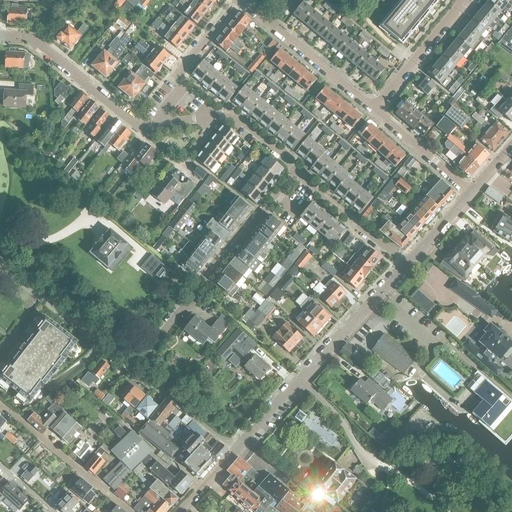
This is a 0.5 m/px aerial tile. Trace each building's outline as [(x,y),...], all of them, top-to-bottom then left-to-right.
[(112,0),(110,3),(115,7),(119,10),(126,0),(112,0)] [(203,17),(182,0),(174,0),(171,4),(176,7),(179,4),(187,10),(184,13),(197,24),(203,17)] [(188,0),(182,0),(203,17),(208,10),(196,0),(194,0),(192,3),(188,0)] [(196,0),(208,10),(214,3),(210,0),(196,0)] [(291,0),(291,1),(290,1),(286,5),(291,10),(298,2),(296,0),(291,0)] [(400,0),(379,26),(402,45),(439,0),(400,0)] [(503,0),(489,0),(488,2),(500,12),(504,7),(508,11),(511,6),(508,3),(503,0)] [(293,15),(302,22),(312,9),(303,2),(293,15)] [(323,6),(327,10),(331,5),(327,2),(323,6)] [(488,2),(480,11),(496,24),(500,21),(496,17),(500,12),(488,2)] [(12,8),(8,8),(7,23),(31,24),(32,9),(25,9),(25,5),(13,4),(12,8)] [(331,5),(327,10),(332,14),(336,9),(331,5)] [(170,6),(164,14),(189,34),(195,27),(182,16),(179,20),(171,13),(174,10),(170,6)] [(302,22),(311,29),(321,17),(312,9),(302,22)] [(238,11),(232,19),(253,36),(256,32),(248,26),(251,21),(238,11)] [(480,11),(473,20),(485,30),(489,26),(493,29),(496,24),(480,11)] [(104,21),(108,25),(116,16),(111,12),(104,21)] [(173,27),(170,30),(183,41),(189,34),(164,14),(161,17),(173,27)] [(340,21),(345,25),(351,18),(346,14),(345,16),(340,21)] [(115,23),(122,28),(125,25),(127,27),(131,24),(121,15),(117,19),(118,20),(115,23)] [(311,29),(320,37),(330,24),(321,17),(311,29)] [(351,18),(345,25),(349,29),(356,22),(351,18)] [(183,41),(170,30),(157,19),(151,25),(157,30),(159,28),(167,34),(164,38),(177,49),(183,41)] [(232,19),(226,27),(239,37),(242,33),(250,39),(253,36),(232,19)] [(473,20),(465,29),(481,43),(485,39),(481,36),(485,30),(473,20)] [(320,37),(329,44),(339,32),(330,24),(320,37)] [(76,33),(68,25),(56,39),(69,50),(80,36),(87,28),(83,25),(76,33)] [(511,26),(499,44),(511,53),(511,26)] [(226,27),(219,35),(241,51),(244,47),(236,41),(239,37),(226,27)] [(465,29),(458,38),(470,48),(474,51),(478,46),(481,43),(465,29)] [(359,36),(363,40),(367,35),(363,31),(359,36)] [(91,66),(99,72),(127,37),(121,32),(108,47),(110,48),(106,53),(102,50),(97,56),(99,57),(91,66)] [(329,44),(338,52),(348,39),(339,32),(329,44)] [(241,51),(219,35),(213,43),(226,53),(230,48),(238,55),(241,51)] [(367,35),(363,40),(367,43),(372,39),(367,35)] [(127,37),(99,72),(106,78),(113,69),(115,70),(120,65),(118,63),(116,61),(124,50),(122,49),(130,40),(127,37)] [(458,38),(450,47),(462,57),(470,48),(458,38)] [(338,52),(347,59),(357,47),(348,39),(338,52)] [(141,40),(137,44),(163,65),(169,57),(157,46),(153,50),(141,40)] [(267,47),(268,48),(271,50),(276,44),(273,41),(267,47)] [(163,65),(137,44),(134,48),(147,58),(143,62),(156,73),(163,65)] [(377,51),(381,55),(385,50),(381,46),(377,51)] [(347,59),(356,67),(366,54),(357,47),(347,59)] [(450,47),(442,56),(455,67),(462,57),(450,47)] [(268,48),(261,55),(264,58),(266,59),(272,51),(271,50),(268,48)] [(5,68),(23,69),(23,68),(29,68),(29,54),(24,54),(24,52),(15,52),(15,49),(10,49),(10,52),(5,52),(5,68)] [(270,62),(279,69),(289,57),(280,50),(270,62)] [(385,50),(381,55),(386,59),(390,54),(385,50)] [(121,62),(126,66),(129,62),(133,57),(128,53),(121,62)] [(259,54),(253,61),(258,66),(264,58),(261,55),(259,54)] [(356,67),(365,74),(375,62),(366,54),(356,67)] [(442,56),(435,65),(447,76),(448,75),(450,77),(454,73),(451,71),(455,67),(442,56)] [(134,65),(138,61),(133,57),(129,62),(134,65)] [(279,69),(288,76),(298,65),(289,57),(279,69)] [(191,76),(200,83),(212,67),(203,60),(191,76)] [(375,62),(365,74),(374,82),(384,69),(375,62)] [(288,76),(297,84),(307,72),(298,65),(288,76)] [(447,76),(435,65),(427,74),(440,85),(447,76)] [(200,83),(208,90),(221,74),(212,67),(200,83)] [(118,88),(125,94),(144,71),(140,68),(134,76),(129,71),(120,82),(122,83),(118,88)] [(144,71),(125,94),(132,100),(140,91),(142,92),(147,86),(146,85),(154,75),(146,68),(144,71)] [(497,76),(505,83),(510,77),(502,70),(497,76)] [(307,72),(297,84),(306,92),(316,80),(307,72)] [(208,90),(217,97),(229,81),(221,74),(208,90)] [(424,87),(430,91),(431,90),(427,86),(431,81),(426,77),(421,82),(422,83),(418,88),(421,91),(424,87)] [(229,81),(217,97),(226,104),(238,89),(229,81)] [(435,85),(431,81),(427,86),(431,90),(435,85)] [(59,96),(64,100),(73,90),(67,86),(66,87),(61,82),(53,91),(54,96),(57,99),(59,96)] [(25,107),(26,96),(33,96),(33,85),(19,84),(19,90),(4,89),(3,106),(10,106),(10,108),(19,108),(19,107),(25,107)] [(232,101),(241,108),(253,93),(245,86),(232,101)] [(284,90),(291,96),(294,91),(287,86),(284,90)] [(315,99),(324,106),(334,94),(325,87),(315,99)] [(430,91),(424,87),(421,91),(426,95),(430,91)] [(294,91),(291,96),(297,101),(301,97),(294,91)] [(505,93),(502,97),(511,105),(511,91),(508,96),(505,93)] [(59,125),(64,130),(64,129),(77,113),(89,98),(81,92),(74,100),(72,98),(67,104),(70,106),(69,107),(71,109),(59,125)] [(241,108),(250,115),(262,100),(253,93),(241,108)] [(324,106),(333,114),(343,102),(334,94),(324,106)] [(475,100),(483,108),(488,102),(480,95),(475,100)] [(59,96),(57,99),(54,102),(58,106),(64,100),(59,96)] [(511,119),(511,105),(502,97),(490,110),(499,119),(503,115),(510,122),(511,119)] [(405,122),(415,110),(418,106),(409,98),(406,102),(405,102),(395,114),(405,122)] [(447,103),(451,107),(452,107),(456,102),(451,98),(447,103)] [(80,122),(72,132),(77,136),(85,126),(100,108),(90,100),(76,119),(80,122)] [(250,115),(258,122),(271,107),(262,100),(250,115)] [(333,114),(342,121),(352,109),(343,102),(333,114)] [(46,113),(50,116),(55,111),(51,107),(46,113)] [(258,122),(267,129),(279,114),(271,107),(258,122)] [(452,107),(451,107),(445,115),(460,128),(460,129),(461,130),(469,120),(468,119),(468,120),(452,107)] [(311,113),(316,117),(319,112),(315,108),(311,113)] [(352,109),(342,121),(352,129),(361,117),(352,109)] [(92,137),(83,148),(86,151),(92,145),(103,132),(100,129),(110,117),(101,110),(90,122),(93,124),(86,132),(92,137)] [(405,122),(414,130),(424,117),(427,114),(423,111),(421,114),(415,110),(405,122)] [(319,112),(316,117),(321,121),(324,116),(319,112)] [(471,117),(474,120),(475,120),(478,123),(501,142),(508,134),(495,122),(491,127),(475,113),(471,117)] [(267,129),(275,136),(288,121),(279,114),(267,129)] [(424,117),(414,130),(423,137),(433,125),(424,117)] [(454,145),(479,167),(488,156),(475,145),(469,152),(460,144),(449,135),(456,127),(444,117),(436,127),(447,137),(446,138),(454,145)] [(96,141),(103,147),(121,126),(122,126),(114,119),(96,141)] [(275,136),(284,143),(296,128),(288,121),(275,136)] [(501,142),(478,123),(476,125),(474,127),(480,132),(483,130),(484,131),(481,134),(483,135),(479,140),(492,152),(501,142)] [(223,124),(216,133),(231,145),(238,137),(223,124)] [(360,135),(368,143),(379,132),(370,124),(360,135)] [(121,126),(103,147),(104,148),(102,150),(106,153),(112,146),(119,152),(129,141),(127,139),(131,134),(121,126)] [(296,128),(284,143),(293,150),(305,135),(296,128)] [(430,131),(423,140),(428,145),(436,136),(430,131)] [(368,143),(377,151),(388,140),(379,132),(368,143)] [(216,133),(209,142),(224,154),(231,145),(216,133)] [(296,152),(304,159),(317,145),(308,137),(296,152)] [(377,151),(386,159),(396,148),(388,140),(377,151)] [(209,142),(202,151),(217,163),(224,154),(209,142)] [(128,155),(121,163),(134,174),(136,171),(141,165),(145,168),(147,169),(151,163),(149,162),(157,153),(145,144),(138,153),(133,149),(128,155)] [(304,159),(313,166),(323,154),(325,152),(317,145),(304,159)] [(479,167),(454,145),(449,151),(457,158),(452,163),(470,178),(479,167)] [(396,148),(386,159),(395,167),(405,156),(396,148)] [(217,163),(202,151),(195,160),(210,172),(217,163)] [(128,155),(123,152),(117,160),(121,163),(128,155)] [(311,169),(319,176),(332,161),(323,154),(313,166),(311,169)] [(269,157),(261,166),(277,178),(284,169),(269,157)] [(404,164),(410,169),(416,162),(410,157),(404,164)] [(363,158),(360,161),(357,165),(364,171),(368,168),(371,164),(363,158)] [(374,164),(379,167),(382,163),(377,159),(374,164)] [(319,176),(328,183),(340,168),(332,161),(319,176)] [(382,163),(379,167),(383,171),(387,167),(382,163)] [(193,172),(202,180),(207,173),(198,166),(193,172)] [(261,166),(254,175),(270,187),(277,178),(261,166)] [(328,183),(336,189),(347,177),(349,175),(340,168),(328,183)] [(397,173),(402,178),(407,172),(401,168),(397,173)] [(68,175),(73,179),(78,174),(73,169),(68,175)] [(174,193),(184,200),(195,186),(188,181),(186,183),(181,184),(179,182),(178,183),(166,173),(155,187),(157,188),(151,195),(164,205),(174,193)] [(210,175),(203,184),(211,190),(216,184),(218,182),(210,175)] [(254,175),(247,183),(263,196),(270,187),(254,175)] [(411,188),(400,179),(395,175),(389,182),(394,187),(395,186),(401,192),(405,195),(405,194),(411,188)] [(334,192),(343,199),(355,184),(347,177),(336,189),(334,192)] [(432,189),(446,200),(454,192),(449,187),(440,180),(432,189)] [(387,195),(394,187),(389,182),(382,191),(387,195)] [(263,196),(247,183),(240,192),(256,205),(263,196)] [(196,192),(197,193),(202,197),(205,193),(208,195),(212,191),(211,190),(203,184),(196,192)] [(343,199),(351,206),(364,191),(355,184),(343,199)] [(491,185),(486,192),(501,202),(506,195),(491,185)] [(424,197),(439,208),(446,200),(432,189),(424,197)] [(364,191),(351,206),(360,214),(373,198),(364,191)] [(383,200),(387,195),(382,191),(378,196),(383,200)] [(197,193),(190,202),(195,205),(202,197),(197,193)] [(225,202),(230,206),(230,205),(243,216),(251,207),(250,207),(237,197),(234,201),(229,197),(225,202)] [(418,204),(414,201),(413,202),(431,216),(439,208),(424,197),(418,204)] [(371,205),(376,209),(382,203),(377,198),(371,205)] [(182,210),(189,215),(190,216),(197,207),(195,205),(190,202),(189,201),(182,210)] [(300,217),(309,224),(321,209),(312,202),(300,217)] [(423,225),(431,216),(413,202),(405,210),(423,225)] [(230,205),(230,206),(223,214),(236,225),(243,216),(230,205)] [(309,224),(317,232),(330,216),(321,209),(309,224)] [(182,210),(175,218),(182,223),(189,215),(182,210)] [(405,210),(398,218),(416,233),(423,225),(405,210)] [(223,214),(217,222),(230,233),(236,225),(223,214)] [(270,215),(263,223),(276,234),(283,226),(270,215)] [(387,215),(383,219),(409,241),(416,233),(398,218),(395,221),(387,215)] [(511,220),(503,215),(493,231),(511,243),(511,242),(511,220)] [(317,232),(326,238),(338,223),(330,216),(317,232)] [(175,218),(168,226),(172,229),(175,232),(182,223),(175,218)] [(205,228),(210,232),(223,242),(230,233),(217,222),(212,219),(205,228)] [(409,241),(383,219),(381,221),(385,225),(379,231),(401,249),(409,241)] [(263,223),(256,232),(269,243),(276,234),(263,223)] [(338,223),(326,238),(335,245),(347,231),(338,223)] [(94,241),(88,248),(105,262),(111,255),(112,256),(119,248),(117,247),(123,240),(107,226),(101,233),(100,232),(93,240),(94,241)] [(163,233),(167,236),(172,229),(168,226),(163,233)] [(473,230),(468,236),(470,238),(469,239),(468,240),(465,237),(458,246),(477,262),(484,254),(489,255),(494,249),(473,230)] [(210,232),(203,240),(216,250),(223,242),(210,232)] [(256,232),(249,241),(266,255),(270,251),(266,247),(269,243),(256,232)] [(350,233),(342,244),(347,248),(356,238),(350,233)] [(155,249),(165,237),(160,234),(151,246),(155,249)] [(199,237),(192,245),(196,248),(209,259),(216,250),(203,240),(199,237)] [(249,241),(242,249),(255,260),(259,256),(264,260),(267,256),(266,255),(249,241)] [(189,242),(182,250),(181,250),(202,267),(209,259),(196,248),(192,245),(189,242)] [(360,258),(359,258),(372,269),(381,258),(367,248),(364,244),(356,254),(360,258)] [(477,262),(458,246),(447,259),(445,257),(440,264),(464,281),(469,273),(468,272),(477,262)] [(334,253),(340,259),(346,252),(339,247),(334,253)] [(181,250),(182,250),(181,249),(178,253),(182,257),(178,262),(182,265),(183,268),(188,269),(195,276),(202,267),(181,250)] [(242,249),(235,258),(248,269),(255,260),(242,249)] [(293,250),(287,258),(293,263),(299,255),(299,254),(295,252),(293,250)] [(294,264),(295,265),(300,269),(301,270),(312,257),(305,251),(294,264)] [(235,258),(228,266),(242,277),(248,269),(235,258)] [(280,266),(281,267),(286,271),(293,263),(287,258),(280,266)] [(359,258),(351,269),(364,279),(372,269),(359,258)] [(326,261),(321,267),(333,277),(337,272),(326,261)] [(351,269),(346,264),(337,275),(356,290),(364,279),(351,269)] [(300,269),(295,265),(289,271),(295,275),(300,269)] [(160,283),(169,272),(162,266),(152,277),(160,283)] [(228,266),(221,275),(235,286),(235,285),(242,277),(228,266)] [(281,267),(275,275),(279,279),(286,271),(281,267)] [(289,272),(279,284),(285,290),(296,278),(289,272)] [(235,286),(221,275),(214,283),(228,294),(232,290),(235,292),(236,292),(240,296),(243,292),(235,285),(235,286)] [(274,275),(267,284),(272,288),(279,279),(275,275),(274,275)] [(480,296),(455,279),(449,289),(459,296),(460,294),(492,317),(497,310),(479,297),(480,296)] [(331,280),(324,287),(342,304),(347,299),(343,295),(345,294),(333,282),(331,280)] [(272,288),(267,284),(264,281),(257,289),(265,296),(272,288)] [(324,287),(319,282),(313,290),(317,294),(319,297),(320,296),(332,308),(333,307),(336,310),(342,304),(324,287)] [(311,308),(307,313),(321,327),(330,317),(329,316),(329,317),(316,305),(317,305),(316,303),(315,304),(311,300),(314,297),(307,290),(306,290),(303,287),(297,293),(301,296),(301,297),(308,303),(307,305),(311,308)] [(411,296),(428,313),(437,304),(419,287),(411,296)] [(270,296),(277,302),(285,295),(277,288),(270,296)] [(251,299),(260,306),(265,300),(256,293),(251,299)] [(266,300),(265,300),(260,306),(257,310),(267,319),(276,309),(266,300)] [(244,316),(249,319),(254,313),(250,309),(244,316)] [(257,310),(254,313),(249,319),(245,323),(250,329),(254,326),(257,329),(267,319),(257,310)] [(321,327),(307,313),(298,323),(312,336),(321,327)] [(222,315),(210,329),(195,316),(183,330),(203,346),(208,339),(214,344),(232,323),(222,315)] [(21,350),(11,363),(10,362),(9,361),(9,362),(0,373),(0,378),(29,402),(30,402),(31,401),(41,388),(42,388),(43,389),(43,388),(47,383),(66,358),(67,357),(66,356),(76,343),(77,343),(77,342),(77,341),(76,341),(45,317),(45,316),(44,317),(33,331),(32,332),(33,332),(34,332),(34,333),(25,346),(24,345),(20,350),(21,350)] [(287,323),(280,330),(299,349),(304,343),(301,340),(303,339),(287,323)] [(511,348),(510,346),(511,344),(490,325),(485,331),(488,334),(481,342),(483,344),(478,350),(469,341),(468,339),(462,346),(497,376),(502,370),(493,362),(498,357),(499,358),(501,356),(506,360),(509,360),(511,356),(511,348)] [(255,345),(247,337),(237,329),(234,332),(241,338),(239,339),(236,336),(226,344),(228,346),(223,350),(227,355),(239,345),(239,346),(234,351),(247,364),(244,367),(259,381),(270,369),(255,355),(253,358),(244,350),(247,347),(251,350),(255,345)] [(299,349),(280,330),(273,337),(289,353),(289,352),(293,355),(299,349)] [(415,357),(384,334),(372,350),(403,373),(415,357)] [(340,353),(361,369),(367,361),(346,344),(340,353)] [(95,385),(110,367),(102,360),(92,373),(89,371),(81,381),(89,388),(92,383),(95,385)] [(477,375),(467,386),(482,401),(472,413),(480,420),(478,422),(505,446),(511,438),(511,400),(478,370),(475,373),(477,375)] [(390,383),(384,378),(378,384),(384,389),(390,383)] [(366,405),(370,400),(383,411),(393,400),(375,384),(371,389),(360,379),(350,390),(366,405)] [(124,421),(129,415),(133,410),(137,405),(144,396),(134,388),(129,384),(123,391),(128,396),(124,400),(130,405),(120,417),(124,421)] [(105,395),(97,389),(93,394),(101,400),(105,395)] [(138,406),(137,405),(133,410),(135,412),(137,410),(147,419),(158,407),(146,397),(138,406)] [(172,432),(173,430),(163,422),(175,407),(166,399),(150,418),(151,419),(139,433),(158,448),(167,437),(172,432)] [(43,435),(49,427),(62,411),(63,409),(55,402),(46,411),(48,413),(42,420),(35,413),(27,421),(43,435)] [(437,417),(422,405),(417,411),(424,417),(419,423),(427,429),(437,417)] [(300,410),(294,418),(301,423),(307,416),(300,410)] [(62,411),(49,427),(68,443),(81,428),(62,411)] [(129,415),(124,421),(132,427),(136,422),(129,415)] [(187,427),(192,421),(186,415),(180,422),(187,427)] [(116,489),(122,482),(132,472),(136,476),(146,467),(149,470),(168,487),(169,485),(179,495),(180,494),(181,495),(184,492),(184,490),(187,487),(189,486),(193,483),(191,482),(192,481),(181,471),(177,476),(174,473),(172,475),(157,462),(149,454),(152,452),(132,430),(128,435),(119,426),(113,432),(121,441),(110,451),(120,462),(111,471),(105,477),(103,479),(114,490),(116,489)] [(373,439),(378,434),(373,429),(368,434),(373,439)] [(8,432),(3,437),(12,444),(17,439),(8,432)] [(209,457),(214,452),(211,448),(195,434),(183,447),(176,441),(179,438),(172,432),(167,437),(158,448),(160,451),(170,458),(173,460),(175,458),(178,458),(184,464),(199,478),(214,462),(209,457)] [(217,442),(211,448),(214,452),(209,457),(214,462),(215,464),(228,450),(220,444),(220,445),(217,442)] [(85,443),(75,455),(83,462),(94,450),(85,443)] [(95,454),(84,467),(94,475),(105,462),(100,458),(105,452),(108,448),(103,444),(100,448),(100,447),(95,454)] [(170,458),(160,451),(156,456),(168,466),(173,461),(170,459),(170,458)] [(246,486),(251,480),(245,475),(251,468),(239,458),(227,471),(232,475),(223,486),(240,500),(249,489),(246,486)] [(22,475),(28,481),(39,468),(33,463),(22,475)] [(318,487),(327,493),(323,499),(333,507),(337,501),(338,502),(355,480),(335,464),(318,487)] [(356,467),(353,471),(358,475),(362,470),(360,465),(356,467)] [(101,473),(105,477),(111,471),(108,467),(101,473)] [(275,508),(280,511),(313,511),(287,492),(288,491),(270,475),(259,487),(279,503),(278,505),(275,508)] [(96,496),(94,494),(91,491),(93,489),(80,478),(70,490),(88,505),(96,496)] [(144,484),(150,490),(171,507),(178,499),(170,491),(169,492),(162,486),(163,485),(157,480),(156,481),(153,484),(148,480),(144,484)] [(253,493),(259,486),(251,480),(246,486),(249,489),(240,500),(253,511),(262,500),(253,493)] [(0,501),(0,502),(5,497),(19,510),(29,500),(9,482),(4,488),(0,484),(0,501)] [(122,482),(116,489),(119,492),(117,495),(122,499),(130,490),(122,482)] [(279,503),(259,487),(259,486),(253,493),(262,500),(253,511),(276,511),(272,508),(276,504),(278,505),(279,503)] [(150,490),(139,503),(148,511),(150,509),(154,511),(166,511),(171,507),(150,490)] [(61,501),(56,507),(61,511),(73,511),(72,510),(79,503),(68,494),(66,496),(62,492),(57,498),(61,501)] [(148,511),(139,503),(133,509),(136,511),(154,511),(150,509),(148,511)]
